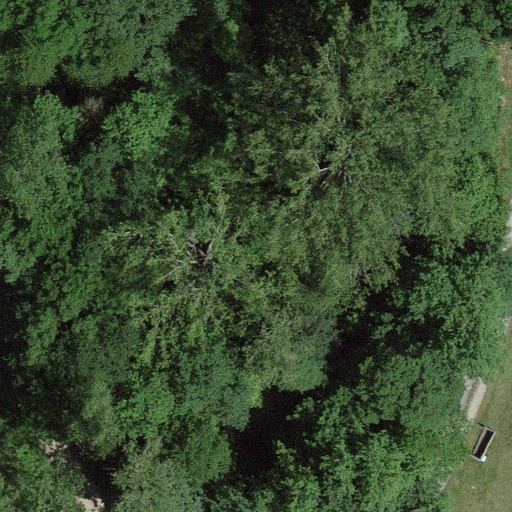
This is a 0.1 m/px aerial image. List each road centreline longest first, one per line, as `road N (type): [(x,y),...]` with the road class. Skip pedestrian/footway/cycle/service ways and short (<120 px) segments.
road 1 (track): [(400,511),(498,315),(511,237)]
road 2 (unclassified): [(0,322),(95,511)]
